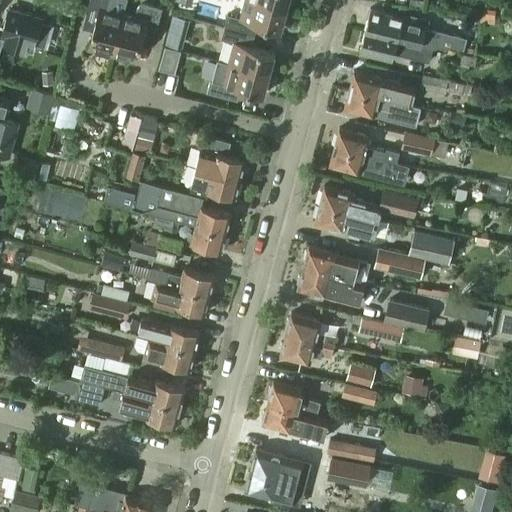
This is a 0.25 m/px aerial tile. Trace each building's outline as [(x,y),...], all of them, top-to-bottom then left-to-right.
[(114,54),(125,13),(109,9),(111,0),(90,0),(85,21),(96,24),(90,48),(114,54)] [(281,29),(287,8),(258,0),(245,0),(241,17),(228,14),(225,26),(250,33),(253,22),(281,29)] [(136,16),(125,13),(114,54),(137,60),(144,36),(155,39),(163,7),(147,3),(143,3),(140,5),(138,8),(136,16)] [(438,30),(438,31),(425,27),(427,21),(371,7),(366,28),(434,45),(463,51),(467,37),(438,30)] [(503,17),(511,18),(511,7),(505,7),(503,17)] [(43,22),(44,18),(11,8),(3,35),(6,35),(4,44),(32,51),(34,43),(36,44),(36,43),(45,46),(51,24),(43,22)] [(486,8),(485,15),(496,16),(497,9),(486,8)] [(495,23),(496,16),(485,15),(483,14),(482,21),(495,23)] [(247,44),(250,33),(225,26),(222,38),(235,42),(229,62),(269,72),(275,51),(247,44)] [(430,62),(434,45),(366,28),(359,51),(393,59),(395,53),(430,62)] [(264,94),(269,72),(229,62),(224,82),(211,79),(208,91),(233,98),(236,87),(264,94)] [(355,70),(350,88),(413,103),(418,86),(355,70)] [(449,79),(423,73),(420,88),(446,93),(449,79)] [(54,91),(34,86),(30,103),(49,108),(54,91)] [(423,106),(413,104),(413,103),(350,88),(345,106),(376,114),(418,125),(423,106)] [(0,153),(10,156),(19,123),(5,119),(11,100),(0,96),(0,153)] [(58,124),(76,127),(81,107),(62,103),(58,124)] [(146,178),(159,119),(132,113),(126,143),(136,145),(130,175),(146,178)] [(369,144),(371,134),(341,126),(336,145),(386,158),(397,161),(400,151),(386,147),(386,149),(369,144)] [(405,130),(401,147),(432,154),(436,137),(405,130)] [(228,153),(222,152),(226,138),(206,133),(197,165),(241,177),(246,158),(228,153)] [(405,184),(410,165),(397,161),(386,158),(336,145),(331,164),(405,184)] [(236,196),(241,177),(197,165),(192,184),(236,196)] [(325,185),(321,203),(370,215),(379,218),(381,209),(378,209),(379,208),(354,202),(356,192),(325,185)] [(231,213),(201,205),(180,200),(182,191),(163,186),(158,204),(144,209),(143,210),(196,223),(226,231),(231,213)] [(420,197),(383,188),(379,208),(378,209),(381,209),(415,218),(420,197)] [(379,218),(370,215),(321,203),(316,221),(346,229),(347,226),(375,233),(379,218)] [(172,231),(175,218),(156,213),(152,226),(172,231)] [(226,231),(196,223),(191,243),(221,251),(226,231)] [(450,260),(455,237),(417,227),(411,250),(450,260)] [(180,251),(183,240),(164,235),(162,246),(180,251)] [(154,259),(157,246),(133,239),(130,253),(154,259)] [(354,280),(360,258),(309,245),(304,266),(333,273),(332,274),(354,280)] [(422,275),(426,256),(381,248),(377,267),(422,275)] [(210,294),(215,275),(185,267),(184,274),(170,270),(153,265),(150,277),(160,279),(159,280),(181,285),(210,294)] [(354,280),(332,274),(333,273),(304,266),(298,288),(358,303),(363,283),(354,280)] [(205,312),(210,294),(181,285),(159,280),(155,299),(176,304),(205,312)] [(126,316),(130,301),(95,291),(91,304),(103,307),(102,310),(126,316)] [(424,327),(428,308),(389,298),(385,318),(424,327)] [(470,301),(466,315),(489,321),(493,307),(470,301)] [(319,328),(321,320),(291,312),(291,315),(288,316),(286,323),(288,326),(286,333),(316,340),(335,344),(337,335),(328,332),(328,330),(319,328)] [(170,322),(170,323),(143,316),(138,334),(146,336),(149,337),(196,349),(201,330),(170,322)] [(404,327),(362,317),(359,331),(401,341),(404,327)] [(316,340),(286,333),(284,341),(281,341),(280,348),(282,350),(280,354),(310,362),(312,354),(321,356),(322,354),(332,357),(335,344),(316,340)] [(191,368),(196,349),(149,337),(146,336),(138,334),(136,344),(138,349),(145,351),(144,355),(191,368)] [(459,336),(458,354),(484,355),(485,337),(459,336)] [(122,359),(125,346),(91,337),(88,350),(122,359)] [(372,385),(377,368),(352,361),(347,378),(372,385)] [(181,405),(186,386),(156,378),(155,382),(85,363),(81,379),(105,386),(114,388),(151,397),(181,405)] [(407,375),(406,392),(429,393),(430,376),(407,375)] [(100,404),(105,386),(81,379),(76,398),(100,404)] [(301,395),(303,387),(273,380),(272,384),(270,385),(268,392),(270,392),(268,401),(298,409),(317,415),(321,400),(301,395)] [(378,390),(345,382),(342,396),(374,404),(378,390)] [(151,397),(114,388),(112,396),(123,398),(120,409),(176,424),(181,405),(151,397)] [(334,419),(317,415),(298,409),(268,401),(266,409),(264,409),(262,416),(264,418),(263,422),(310,434),(313,422),(332,427),(334,419)] [(363,443),(330,437),(327,452),(361,458),(363,443)] [(284,464),(286,455),(256,448),(250,469),(317,485),(320,473),(284,464)] [(507,455),(488,449),(480,477),(500,482),(507,455)] [(0,475),(6,477),(12,454),(0,451),(0,475)] [(18,480),(24,457),(12,454),(6,477),(18,480)] [(370,464),(332,457),(329,477),(366,484),(370,464)] [(42,468),(27,464),(22,484),(37,488),(42,468)] [(317,485),(250,469),(245,490),(275,498),(278,488),(314,497),(317,485)] [(498,488),(477,483),(472,500),(493,506),(498,488)] [(155,506),(156,502),(127,495),(128,493),(94,484),(88,508),(101,511),(103,511),(156,511),(157,508),(155,506)] [(36,511),(41,495),(15,488),(10,509),(23,511),(36,511)]
